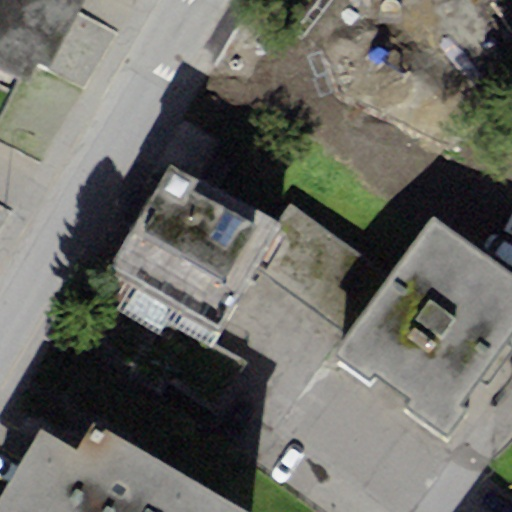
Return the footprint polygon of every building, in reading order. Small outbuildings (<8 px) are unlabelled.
[(87,0),(0,0),(0,74),(25,88),(38,64),(50,70),(87,0)] [(170,163),(108,271),(219,334),(257,264),(281,226),(275,222),(170,163)] [(291,203),(275,222),(281,226),(257,264),(347,337),(391,277),(291,203)] [(376,373),(410,398),(404,406),(448,439),(468,413),(460,407),(511,335),(511,275),(434,219),(391,277),(347,337),(340,347),(333,357),(369,383),(376,373)] [(0,511),(244,511),(91,423),(76,449),(42,429),(0,498),(0,511)]
